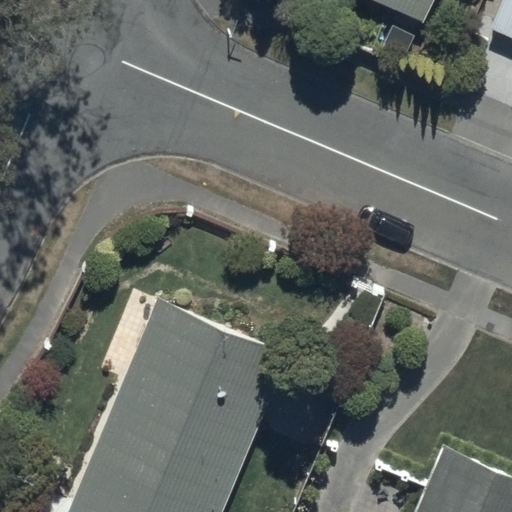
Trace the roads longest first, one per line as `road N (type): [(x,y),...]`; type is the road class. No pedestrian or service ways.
road 1 (residential): [(62,39),(511,226)]
road 2 (residential): [(0,187),(62,39)]
